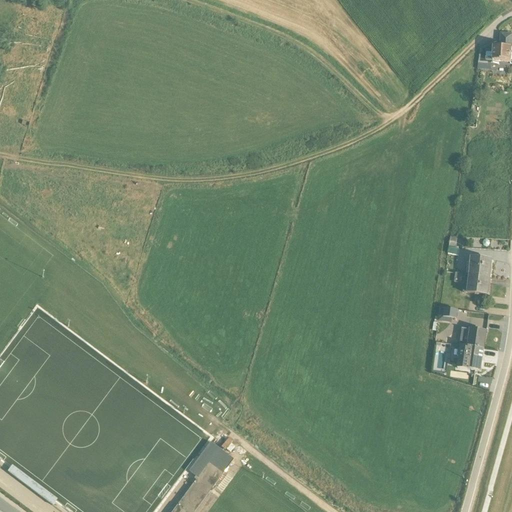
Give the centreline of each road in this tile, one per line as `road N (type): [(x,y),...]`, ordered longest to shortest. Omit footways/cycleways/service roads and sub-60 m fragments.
road 1 (track): [(392,122),(319,157),(206,182),(0,153)]
road 2 (track): [(171,0),(276,35),(392,122)]
road 3 (unclassified): [(464,511),(511,329)]
road 4 (track): [(327,511),(224,431)]
